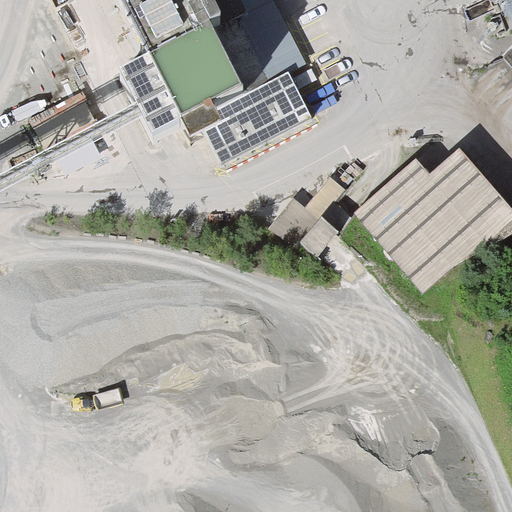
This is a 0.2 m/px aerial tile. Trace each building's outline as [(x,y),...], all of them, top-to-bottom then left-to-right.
[(120,0),(149,57),(182,119),(192,138),(209,132),(225,123),(220,113),(290,76),(308,66),(275,0),(120,0)] [(149,57),(122,70),(155,134),(182,119),(149,57)] [(314,122),(290,76),(220,113),(225,123),(209,132),(227,167),(314,122)] [(34,117),(51,154),(104,129),(86,92),(34,117)] [(358,211),(429,298),(511,230),(511,204),(466,148),(434,175),(421,160),(358,211)] [(274,225),(320,260),(344,230),(333,222),(345,207),(338,202),(349,187),(334,175),(309,208),(296,197),(274,225)]
